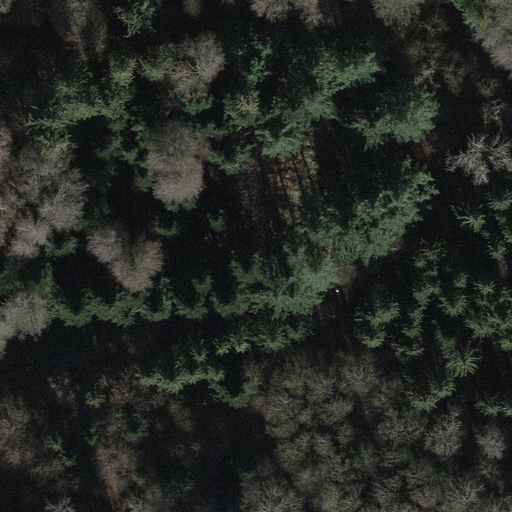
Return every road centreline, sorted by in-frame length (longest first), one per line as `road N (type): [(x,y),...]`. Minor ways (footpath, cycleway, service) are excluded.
road 1 (track): [(0,20),(256,0),(343,15),(425,72),(462,174)]
road 2 (track): [(462,174),(383,231),(244,299),(0,377)]
